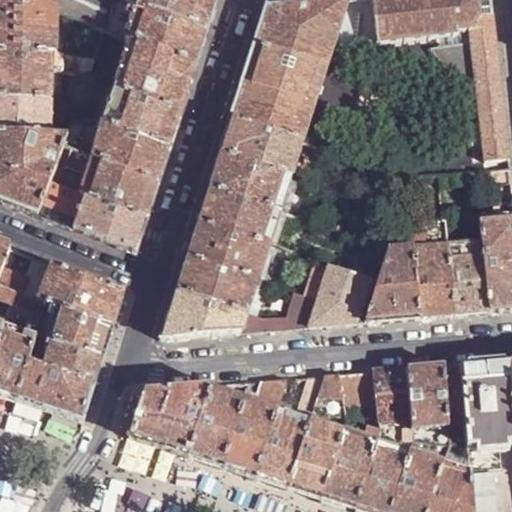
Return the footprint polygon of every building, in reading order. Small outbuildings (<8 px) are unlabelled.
[(0,0),(0,56),(53,58),(55,58),(55,55),(57,12),(46,7),(27,0),(0,0)] [(109,24),(116,1),(114,0),(47,0),(46,7),(57,12),(94,27),(96,21),(109,24)] [(217,2),(212,0),(114,0),(116,1),(206,36),(211,21),(217,2)] [(381,0),(371,1),(377,43),(377,46),(379,46),(380,47),(382,47),(382,45),(403,43),(403,45),(406,44),(406,43),(428,40),(428,42),(430,41),(430,40),(452,37),(452,39),(455,39),(455,37),(457,36),(457,34),(469,32),(479,20),(478,4),(473,0),(381,0)] [(508,151),(489,0),(473,0),(478,4),(479,20),(469,32),(457,34),(457,36),(469,35),(470,49),(485,162),(485,165),(509,163),(508,151)] [(112,35),(130,42),(195,70),(202,49),(206,36),(116,1),(109,24),(96,21),(94,27),(105,31),(112,35)] [(348,4),(337,38),(351,43),(360,44),(375,42),(375,43),(377,43),(371,1),(348,4)] [(232,122),(303,146),(337,38),(348,4),(269,13),(267,12),(232,122)] [(105,31),(102,40),(109,43),(112,35),(105,31)] [(130,42),(115,93),(180,117),(190,87),(195,70),(130,42)] [(485,162),(470,49),(446,52),(459,165),(485,162)] [(90,75),(95,62),(55,55),(55,58),(62,73),(89,79),(90,75)] [(0,102),(52,104),(53,58),(0,56),(0,102)] [(89,79),(87,83),(96,86),(99,79),(90,75),(89,79)] [(115,93),(102,127),(169,152),(176,131),(180,117),(115,93)] [(0,138),(51,140),(52,104),(0,102),(0,138)] [(99,137),(79,129),(81,120),(75,118),(66,141),(62,151),(158,186),(165,162),(169,152),(102,127),(99,137)] [(221,158),(292,181),(303,146),(232,122),(225,145),(221,158)] [(0,138),(0,204),(15,210),(38,218),(49,186),(62,151),(66,141),(51,140),(0,138)] [(62,151),(49,186),(57,189),(65,169),(87,177),(80,198),(86,200),(147,223),(153,202),(158,186),(62,151)] [(210,193),(281,216),(292,181),(221,158),(214,180),(210,193)] [(477,188),(477,190),(511,186),(511,184),(511,173),(476,176),(477,188)] [(442,192),(477,188),(476,176),(441,180),(442,192)] [(431,195),(442,194),(442,192),(441,180),(429,181),(431,195)] [(417,182),(412,182),(408,196),(418,195),(417,182)] [(49,186),(38,218),(59,226),(73,232),(86,200),(80,198),(57,189),(49,186)] [(382,189),(376,209),(393,215),(409,218),(407,200),(408,197),(382,189)] [(198,228),(270,252),(281,216),(210,193),(203,216),(198,228)] [(86,200),(73,232),(136,256),(143,234),(147,223),(86,200)] [(382,250),(393,215),(376,209),(373,220),(377,222),(374,235),(368,234),(365,244),(369,245),(382,250)] [(413,254),(449,251),(446,226),(424,228),(423,220),(409,221),(409,226),(410,228),(411,239),(413,254)] [(511,314),(511,224),(481,227),(483,248),(489,317),(511,314)] [(395,235),(411,239),(410,228),(409,226),(398,225),(395,235)] [(192,249),(188,263),(259,286),(270,252),(198,228),(192,249)] [(366,258),(378,262),(382,250),(369,245),(366,258)] [(0,280),(11,252),(0,247),(0,280)] [(480,318),(489,317),(483,248),(449,251),(456,320),(480,318)] [(443,321),(456,320),(449,251),(413,254),(420,323),(443,321)] [(11,252),(0,280),(0,289),(15,295),(20,297),(26,284),(42,292),(36,303),(47,307),(58,311),(113,333),(115,326),(126,295),(11,252)] [(403,324),(420,323),(413,254),(388,256),(378,288),(366,328),(394,325),(403,324)] [(184,276),(178,296),(248,320),(248,319),(259,286),(188,263),(184,276)] [(306,302),(318,306),(329,271),(316,267),(306,302)] [(318,306),(310,332),(336,330),(358,328),(371,285),(329,271),(318,306)] [(36,303),(42,292),(26,284),(20,297),(36,303)] [(366,328),(378,288),(371,285),(358,328),(366,328)] [(0,299),(11,305),(15,295),(0,289),(0,299)] [(11,305),(10,309),(43,320),(47,307),(36,303),(20,297),(15,295),(11,305)] [(166,332),(162,344),(218,340),(241,339),(248,320),(178,296),(166,332)] [(306,302),(295,298),(287,322),(265,324),(248,319),(248,320),(241,339),(259,337),(299,333),(310,332),(318,306),(306,302)] [(46,344),(58,311),(47,307),(43,320),(37,340),(46,344)] [(4,330),(37,340),(43,320),(10,309),(6,324),(4,330)] [(58,311),(46,344),(52,346),(103,363),(111,339),(113,333),(58,311)] [(37,340),(4,330),(0,340),(0,398),(2,399),(16,404),(29,366),(37,340)] [(29,366),(44,371),(52,346),(46,344),(37,340),(29,366)] [(52,346),(44,371),(95,389),(100,372),(103,363),(52,346)] [(511,362),(483,365),(462,367),(467,428),(468,442),(468,450),(511,445),(511,362)] [(49,415),(83,426),(95,389),(44,371),(29,366),(16,404),(49,415)] [(452,368),(444,369),(448,429),(467,428),(462,367),(452,368)] [(422,370),(410,371),(413,421),(413,432),(448,429),(444,369),(422,370)] [(390,373),(375,374),(376,377),(378,406),(380,423),(413,421),(410,371),(390,373)] [(356,376),(341,377),(341,380),(344,400),(345,407),(378,406),(376,377),(375,374),(356,376)] [(334,378),(325,378),(324,381),(317,406),(328,405),(328,401),(344,400),(341,380),(341,377),(334,378)] [(315,379),(307,380),(299,409),(315,414),(317,406),(324,381),(325,378),(315,379)] [(270,383),(261,383),(251,384),(245,404),(277,414),(287,382),(270,383)] [(142,404),(127,440),(160,450),(191,460),(213,393),(215,388),(145,393),(142,404)] [(245,404),(213,393),(191,460),(207,466),(224,471),(245,404)] [(277,414),(245,404),(224,471),(240,476),(257,481),(277,414)] [(311,425),(277,414),(257,481),(274,487),(291,492),(311,425)] [(344,435),(311,425),(291,492),(307,497),(324,502),(344,435)] [(467,428),(448,429),(449,443),(468,442),(467,428)] [(380,433),(368,429),(364,441),(377,445),(380,433)] [(364,441),(344,435),(324,502),(340,508),(352,511),(357,511),(377,445),(364,441)] [(393,511),(410,456),(377,445),(357,511),(393,511)] [(410,456),(393,511),(430,511),(444,467),(410,456)] [(444,467),(430,511),(472,511),(470,477),(470,476),(444,467)] [(500,511),(498,475),(470,477),(472,511),(500,511)]
